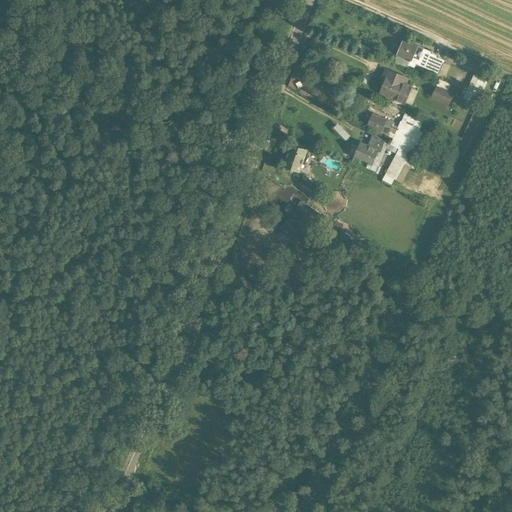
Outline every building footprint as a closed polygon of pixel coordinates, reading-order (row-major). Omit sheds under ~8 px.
[(432,52),(403,40),(397,55),(409,60),(409,61),(410,62),(409,65),(415,67),(416,63),(425,67),(431,53),(432,52)] [(438,56),(431,53),(425,67),(439,73),(445,60),(438,57),(438,56)] [(408,79),(390,71),(381,92),(405,102),(411,87),(405,85),(408,79)] [(480,101),(488,77),(475,73),(466,96),(480,101)] [(453,93),(437,85),(432,97),(448,105),(453,93)] [(406,111),(402,121),(412,126),(412,128),(418,130),(422,119),(406,111)] [(394,123),(373,113),(367,126),(389,135),(394,123)] [(348,138),(353,134),(341,121),(337,125),(348,138)] [(412,126),(402,121),(394,140),(411,147),(418,130),(412,128),(412,126)] [(411,147),(394,140),(392,144),(410,154),(411,151),(414,152),(422,132),(418,130),(411,147)] [(385,140),(373,134),(368,146),(378,150),(378,151),(381,152),(385,140)] [(368,146),(360,143),(354,156),(369,163),(372,164),(373,163),(378,151),(378,150),(368,146)] [(307,149),(291,144),(283,167),(299,172),(307,149)] [(330,151),(320,144),(314,152),(325,159),(330,151)] [(305,169),(313,170),(314,162),(306,161),(305,169)] [(373,163),(372,164),(369,163),(368,163),(368,164),(367,168),(375,171),(378,165),(373,163)] [(440,188),(431,184),(428,189),(432,191),(425,206),(430,208),(440,188)] [(298,207),(282,229),(289,235),(305,214),(298,207)] [(305,214),(289,235),(304,247),(320,225),(305,214)] [(350,223),(334,215),(329,224),(346,231),(350,223)] [(332,245),(340,252),(350,241),(342,234),(332,245)] [(226,296),(235,299),(239,291),(230,287),(226,296)]
